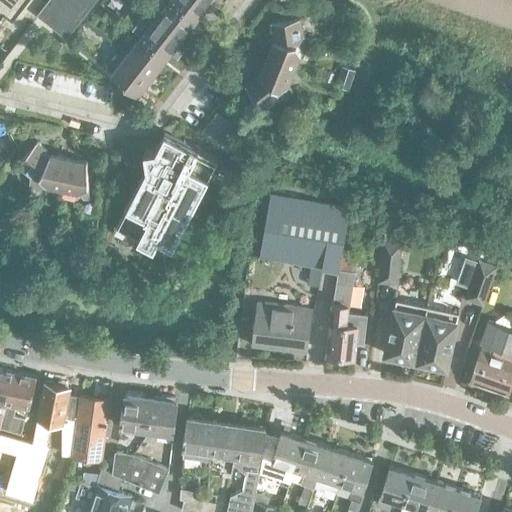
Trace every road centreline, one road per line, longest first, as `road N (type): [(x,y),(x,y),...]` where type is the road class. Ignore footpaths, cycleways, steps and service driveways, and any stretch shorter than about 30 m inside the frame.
road 1 (residential): [(511,428),(397,393),(0,345)]
road 2 (residential): [(0,95),(119,122),(145,119),(170,109),(251,0)]
